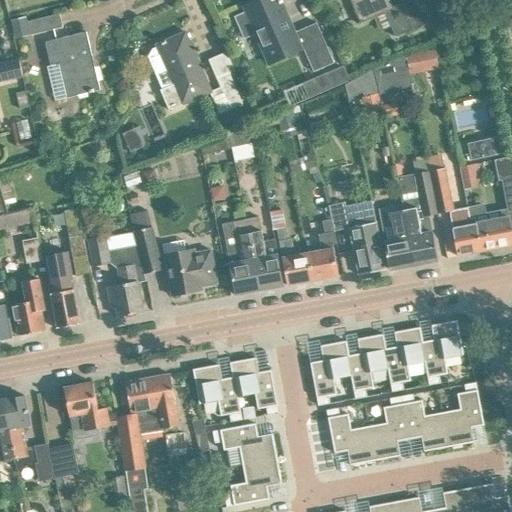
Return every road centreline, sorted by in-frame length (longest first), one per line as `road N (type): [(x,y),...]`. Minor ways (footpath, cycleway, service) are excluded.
road 1 (residential): [(279,316),(308,494),(511,459)]
road 2 (tertiary): [(0,369),(279,316)]
road 3 (tertiary): [(279,316),(483,278)]
